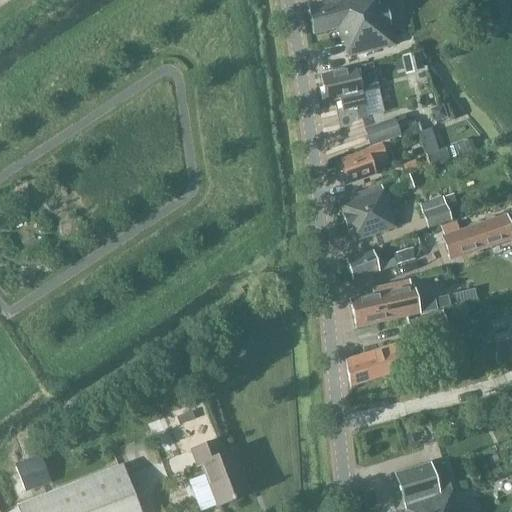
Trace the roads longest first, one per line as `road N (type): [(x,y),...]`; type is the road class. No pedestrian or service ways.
road 1 (tertiary): [(347,511),(289,0)]
road 2 (track): [(338,424),(511,378)]
